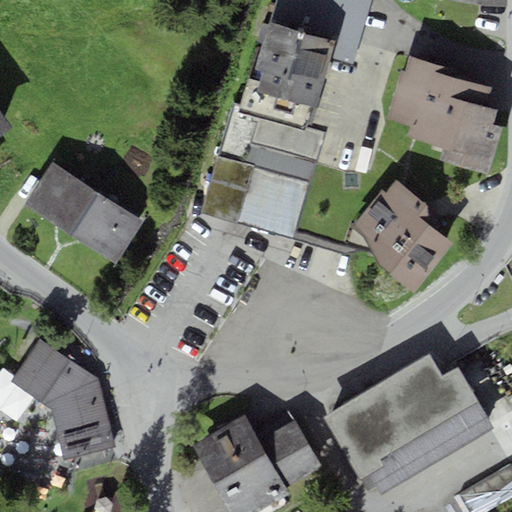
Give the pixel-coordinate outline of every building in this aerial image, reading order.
[(371,0),(275,0),(269,21),(336,40),(330,59),(353,65),(371,0)] [(330,59),(336,40),(269,21),(256,67),(264,69),(257,91),(316,107),(330,59)] [(408,136),(444,146),(440,160),(488,174),(502,126),(492,123),(496,110),(485,107),(491,88),(470,82),(472,74),(410,56),(405,71),(402,70),(388,118),(411,125),(408,136)] [(310,129),(316,107),(257,91),(250,89),(242,115),(305,132),(306,128),(310,129)] [(0,136),(12,127),(0,110),(0,136)] [(230,111),(200,213),(293,240),(323,138),(324,133),(310,129),(306,128),(305,132),(242,115),(230,111)] [(23,204),(70,235),(99,192),(52,160),(23,204)] [(414,293),(453,243),(416,214),(425,204),(396,181),(386,193),(382,189),(351,227),(365,238),(378,263),(414,293)] [(99,192),(70,235),(114,264),(143,221),(99,192)] [(63,461),(116,447),(102,390),(99,378),(39,341),(9,382),(51,410),(63,461)] [(429,355),(324,416),(361,480),(369,475),(380,494),(494,428),(458,367),(442,377),(429,355)] [(213,484),(265,454),(259,441),(244,414),(192,445),(213,484)] [(265,454),(286,488),(322,467),(295,420),(259,441),(265,454)] [(286,488),(265,454),(213,484),(229,511),(257,511),(289,493),(286,488)] [(456,494),(464,511),(485,511),(511,499),(511,467),(456,494)]
